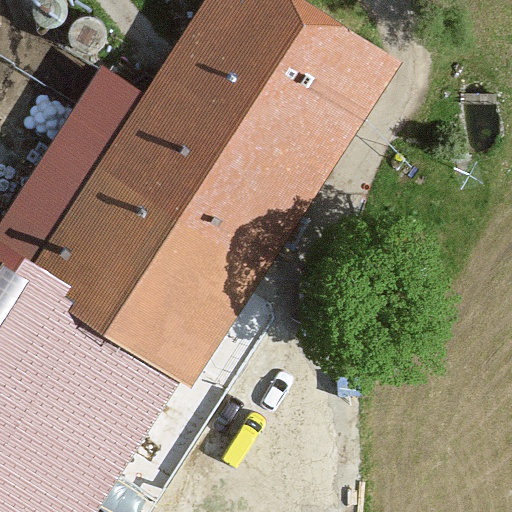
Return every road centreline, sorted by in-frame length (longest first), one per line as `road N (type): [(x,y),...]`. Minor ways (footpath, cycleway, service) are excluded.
road 1 (track): [(309,356),(457,79),(463,35),(451,18),(413,0)]
road 2 (unclassified): [(320,511),(309,356)]
